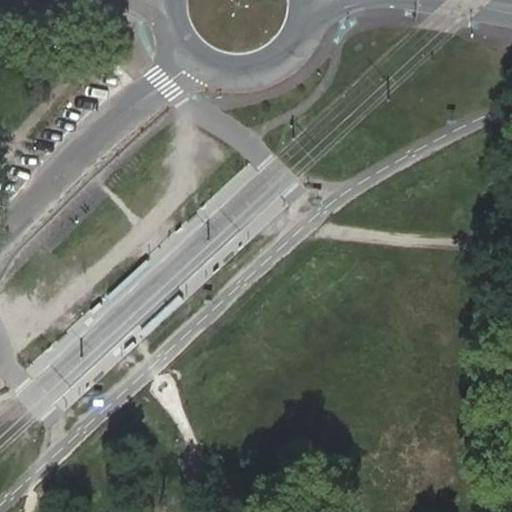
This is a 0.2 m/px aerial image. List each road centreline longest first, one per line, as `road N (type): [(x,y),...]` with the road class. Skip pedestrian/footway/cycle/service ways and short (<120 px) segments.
road 1 (unclassified): [(0,238),(87,145),(195,57)]
road 2 (tertiary): [(195,57),(212,68),(258,69),(295,41),(305,0)]
